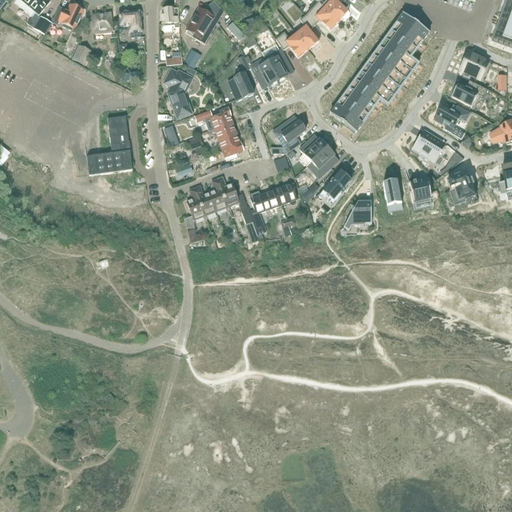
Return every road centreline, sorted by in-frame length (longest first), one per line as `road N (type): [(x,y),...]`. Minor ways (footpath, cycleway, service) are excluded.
road 1 (unknown): [(511,299),(456,286),(412,263),(357,261),(318,274),(190,286)]
road 2 (residential): [(168,194),(154,151),(150,0)]
road 3 (track): [(181,343),(134,511)]
road 4 (unclassified): [(181,343),(190,286),(168,194)]
road 5 (residential): [(305,95),(330,133),(353,148),(386,145),(411,118)]
road 6 (residential): [(380,0),(329,78),(305,95)]
